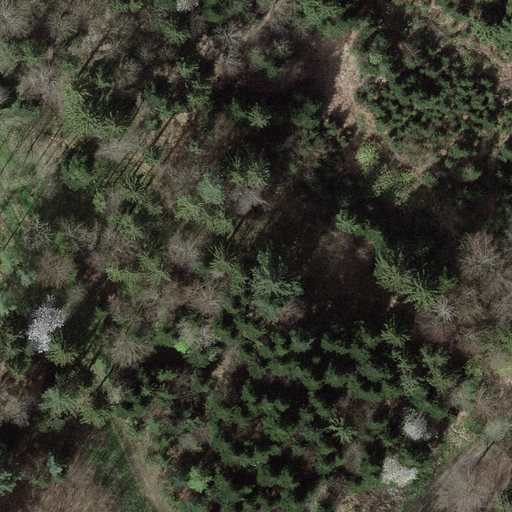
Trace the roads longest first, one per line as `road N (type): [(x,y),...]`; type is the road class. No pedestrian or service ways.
road 1 (track): [(0,169),(154,511)]
road 2 (track): [(412,511),(511,414)]
